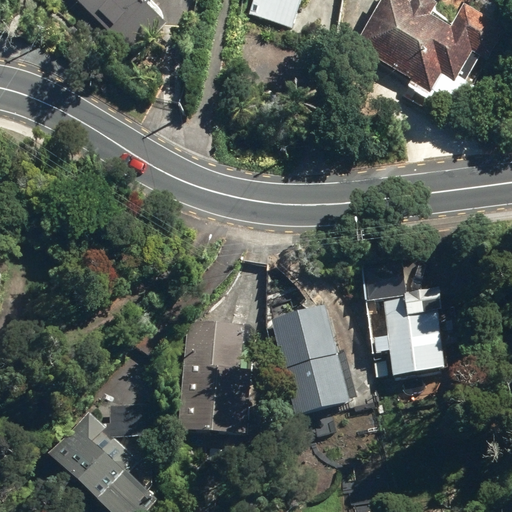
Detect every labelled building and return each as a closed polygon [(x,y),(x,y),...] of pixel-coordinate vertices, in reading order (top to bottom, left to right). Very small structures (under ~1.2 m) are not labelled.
[(156,3),(158,0),(86,0),(147,56),(176,24),(156,3)] [(258,0),(253,13),(296,30),(307,0),(258,0)] [(392,93),(434,117),(444,101),(464,113),(481,85),(474,81),(488,59),(495,63),(511,38),(511,25),(476,4),(469,16),(440,0),(392,0),(363,46),(405,71),(392,93)] [(451,312),(447,286),(402,293),(398,268),(379,271),(397,379),(457,369),(447,313),(451,312)] [(307,420),(363,403),(332,305),(278,321),(307,420)] [(188,431),(260,436),(264,369),(249,368),(253,326),(197,322),(188,431)] [(156,405),(113,407),(114,430),(123,439),(157,437),(156,405)] [(325,416),(329,433),(349,429),(344,411),(325,416)] [(123,439),(114,430),(95,412),(55,455),(119,511),(156,511),(167,501),(137,474),(148,461),(123,439)] [(218,453),(229,454),(230,444),(219,443),(218,453)]
